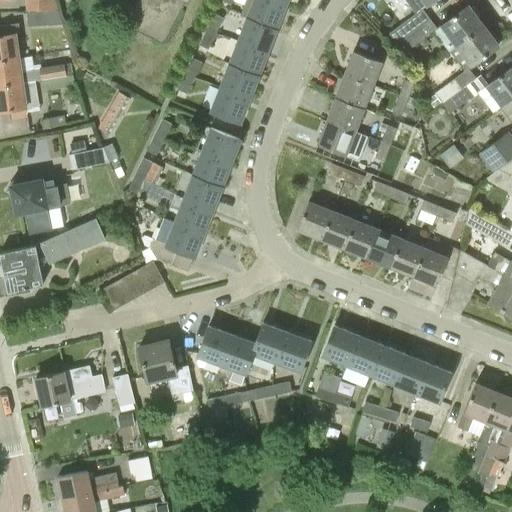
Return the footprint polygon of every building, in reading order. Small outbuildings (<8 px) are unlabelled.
[(27,0),(28,10),(57,10),(54,0),(27,0)] [(183,0),(139,0),(129,22),(165,39),(183,0)] [(285,6),(270,0),(254,0),(247,18),(276,29),(285,6)] [(407,0),(417,12),(389,33),(396,44),(430,18),(423,9),(425,7),(433,0),(407,0)] [(430,18),(396,44),(403,54),(434,31),(450,51),(455,47),(483,26),(468,5),(452,17),(439,26),(437,28),(430,18)] [(45,10),(45,23),(57,22),(60,22),(57,10),(45,10)] [(207,28),(216,32),(223,18),(214,14),(207,28)] [(238,41),(267,52),(276,29),(247,18),(238,41)] [(17,45),(15,34),(20,34),(18,23),(0,25),(0,61),(18,58),(18,57),(17,45)] [(483,26),(455,47),(470,67),(482,58),(498,46),(483,26)] [(208,49),(216,32),(207,28),(199,45),(208,49)] [(229,65),(258,76),(267,52),(238,41),(229,65)] [(344,74),(373,85),(382,61),(353,50),(344,74)] [(35,79),(54,77),(73,75),(71,63),(20,72),(18,58),(0,61),(0,85),(35,80),(35,79)] [(185,74),(194,78),(202,62),(193,58),(185,74)] [(220,88),(249,99),(258,76),(229,65),(220,88)] [(501,108),(511,99),(511,65),(497,77),(488,84),(481,73),(476,77),(442,103),(449,114),(478,93),(492,112),(500,107),(501,108)] [(435,94),(442,103),(476,77),(468,67),(464,70),(454,78),(434,93),(435,94)] [(187,93),(194,78),(185,74),(178,89),(187,93)] [(373,85),(344,74),(335,97),(364,108),(373,85)] [(74,84),(73,75),(54,77),(56,87),(74,84)] [(405,79),(398,95),(408,98),(414,82),(405,79)] [(34,113),(40,112),(35,80),(0,85),(0,111),(13,109),(14,115),(34,113)] [(249,99),(220,88),(211,111),(240,122),(249,99)] [(402,115),(408,98),(398,95),(392,111),(402,115)] [(364,108),(335,97),(326,121),(355,132),(364,108)] [(511,99),(501,108),(511,122),(511,99)] [(64,114),(40,119),(42,129),(66,124),(64,114)] [(155,134),(164,138),(171,123),(162,119),(155,134)] [(355,132),(326,121),(317,144),(346,155),(355,132)] [(387,124),(381,141),(390,145),(397,128),(387,124)] [(203,152),(231,163),(240,139),(212,128),(203,152)] [(479,153),(487,163),(494,171),(498,168),(511,157),(511,139),(507,132),(500,138),(479,153)] [(164,138),(155,134),(147,149),(157,154),(164,138)] [(384,161),(390,145),(381,141),(375,157),(384,161)] [(86,151),(85,142),(70,144),(71,155),(86,151)] [(109,161),(110,160),(118,157),(113,144),(104,148),(109,161)] [(71,155),(69,155),(71,168),(109,161),(104,148),(86,151),(71,155)] [(203,152),(194,175),(222,186),(231,163),(203,152)] [(136,174),(145,178),(152,162),(144,157),(136,174)] [(511,175),(511,173),(511,157),(498,168),(511,175)] [(145,178),(155,183),(160,186),(163,179),(158,177),(163,167),(152,162),(145,178)] [(328,172),(344,179),(348,169),(332,163),(328,172)] [(511,175),(498,168),(494,171),(485,178),(511,193),(511,175)] [(360,185),(364,176),(348,169),(344,179),(345,179),(356,183),(360,185)] [(447,175),(436,169),(431,177),(442,183),(447,175)] [(137,193),(145,178),(136,174),(128,189),(137,193)] [(213,209),(222,186),(194,175),(185,199),(213,209)] [(16,213),(24,211),(29,234),(52,230),(48,207),(70,203),(67,184),(58,186),(56,176),(27,182),(27,181),(21,182),(21,183),(20,184),(15,180),(8,190),(13,194),(16,213)] [(356,183),(345,179),(340,191),(351,195),(356,183)] [(374,190),(391,197),(395,188),(377,181),(374,190)] [(395,188),(391,197),(406,203),(409,194),(395,188)] [(185,199),(176,222),(204,233),(213,209),(185,199)] [(424,199),(420,209),(423,210),(437,216),(440,206),(424,199)] [(320,239),(331,210),(308,201),(297,230),(320,239)] [(440,206),(437,216),(454,222),(457,213),(440,206)] [(511,239),(511,232),(508,230),(469,209),(465,223),(508,247),(511,239)] [(320,239),(343,248),(355,219),(331,210),(320,239)] [(40,241),(49,264),(105,239),(95,217),(40,241)] [(343,248),(367,257),(378,229),(355,219),(343,248)] [(195,256),(204,233),(176,222),(168,243),(156,238),(152,246),(158,258),(170,263),(175,249),(195,256)] [(367,257),(390,267),(401,238),(378,229),(367,257)] [(390,267),(413,276),(424,247),(401,238),(390,267)] [(453,281),(454,273),(460,250),(459,250),(428,238),(424,247),(413,276),(436,285),(440,276),(453,281)] [(35,245),(19,248),(0,251),(0,253),(8,292),(43,284),(39,264),(35,245)] [(460,250),(454,273),(474,284),(478,278),(497,289),(489,303),(511,315),(511,278),(488,266),(460,250)] [(511,258),(510,261),(495,253),(488,266),(511,278),(511,258)] [(155,287),(164,282),(153,260),(143,266),(155,287)] [(133,271),(145,293),(155,287),(143,266),(133,271)] [(122,277),(134,299),(145,293),(133,271),(122,277)] [(112,282),(124,304),(134,299),(122,277),(112,282)] [(112,282),(101,289),(113,310),(124,304),(112,282)] [(276,362),(287,332),(263,324),(255,344),(252,353),(253,353),(276,362)] [(208,326),(198,355),(221,364),(232,335),(208,326)] [(322,355),(346,365),(357,336),(334,326),(322,355)] [(287,332),(276,362),(300,370),(310,341),(287,332)] [(252,353),(255,344),(232,335),(221,364),(222,365),(220,371),(220,376),(230,380),(234,369),(245,373),(253,353),(252,353)] [(381,345),(357,336),(346,365),(369,374),(381,345)] [(139,346),(147,381),(168,376),(173,399),(182,397),(182,392),(191,390),(186,367),(175,370),(168,339),(139,346)] [(404,354),(381,345),(369,374),(392,383),(404,354)] [(427,363),(404,354),(392,383),(415,393),(427,363)] [(450,373),(427,363),(415,393),(439,402),(450,373)] [(64,418),(77,415),(76,413),(73,399),(77,398),(105,392),(102,374),(92,376),(90,365),(79,367),(35,377),(42,406),(60,402),(64,418)] [(113,377),(121,410),(132,407),(131,403),(135,402),(128,374),(113,377)] [(290,380),(274,384),(276,394),(292,391),(290,380)] [(458,426),(479,435),(485,422),(497,391),(475,383),(458,426)] [(257,388),(259,398),(276,394),(274,384),(257,388)] [(318,386),(315,396),(332,401),(335,392),(318,386)] [(182,392),(182,397),(183,402),(188,401),(193,400),(191,390),(182,392)] [(241,391),(224,395),(226,405),(244,401),(241,391)] [(497,427),(486,456),(494,459),(511,415),(511,397),(497,391),(485,422),(497,427)] [(335,392),(332,401),(348,407),(351,397),(335,392)] [(226,405),(224,395),(206,399),(208,409),(215,408),(226,405)] [(381,406),(365,401),(362,411),(378,416),(381,406)] [(226,405),(215,408),(217,418),(228,416),(227,410),(226,405)] [(381,406),(378,416),(395,421),(398,412),(381,406)] [(117,414),(119,427),(135,425),(132,412),(117,414)] [(319,438),(321,430),(324,419),(310,415),(306,426),(306,429),(319,438)] [(511,415),(494,459),(502,462),(503,463),(511,440),(511,415)] [(413,416),(410,426),(427,431),(430,422),(413,416)] [(186,423),(191,438),(202,435),(197,419),(186,423)] [(339,430),(327,426),(324,436),(336,440),(339,430)] [(389,447),(394,432),(382,428),(377,444),(388,447),(389,447)] [(406,455),(418,459),(426,462),(435,438),(415,431),(406,455)] [(235,446),(246,443),(244,432),(232,435),(235,446)] [(221,449),(233,447),(231,433),(218,435),(221,449)] [(148,456),(128,460),(130,473),(133,473),(135,482),(153,479),(148,456)] [(491,467),(494,459),(486,456),(482,464),(491,467)] [(418,459),(415,467),(423,470),(426,462),(418,459)] [(489,471),(488,475),(487,476),(484,486),(491,489),(497,475),(502,462),(494,459),(491,467),(489,471)] [(88,469),(77,471),(57,476),(62,498),(118,486),(116,472),(89,478),(88,469)] [(118,486),(62,498),(65,511),(108,511),(110,511),(107,498),(124,494),(122,486),(119,486),(118,486)] [(168,511),(166,503),(155,505),(157,511),(168,511)]
